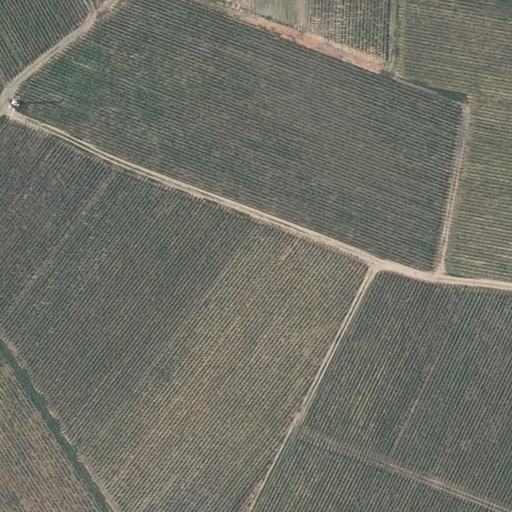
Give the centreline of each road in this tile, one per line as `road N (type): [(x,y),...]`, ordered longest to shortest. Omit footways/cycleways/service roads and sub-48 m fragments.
road 1 (track): [(250,511),(375,264),(0,111)]
road 2 (track): [(394,0),(390,73),(466,102),(435,280)]
road 3 (track): [(509,511),(292,430)]
road 4 (track): [(115,511),(0,337)]
road 5 (track): [(1,108),(15,85),(91,20),(80,0)]
road 6 (track): [(375,264),(511,291)]
